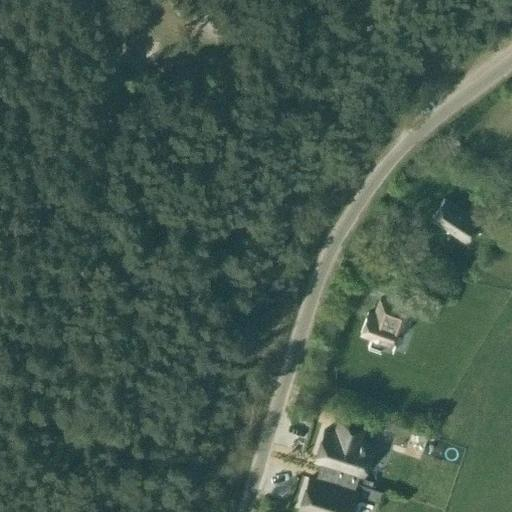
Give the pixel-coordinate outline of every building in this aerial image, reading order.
[(464,240),(476,221),(443,199),(431,218),(464,240)] [(499,240),(511,225),(511,224),(501,214),(495,221),(497,223),(489,232),(499,240)] [(444,295),(448,283),(427,277),(423,289),(444,295)] [(412,310),(380,298),(374,315),(367,312),(360,333),(390,344),(396,326),(405,330),(412,310)] [(325,461),(322,471),(354,481),(357,472),(361,473),(370,445),(357,440),(360,429),(339,422),(335,434),(324,430),(315,458),(325,461)] [(318,481),(309,478),(299,506),(311,510),(310,511),(348,511),(355,493),(351,491),(354,481),(322,471),(318,481)] [(359,495),(377,501),(381,490),(363,484),(359,495)]
